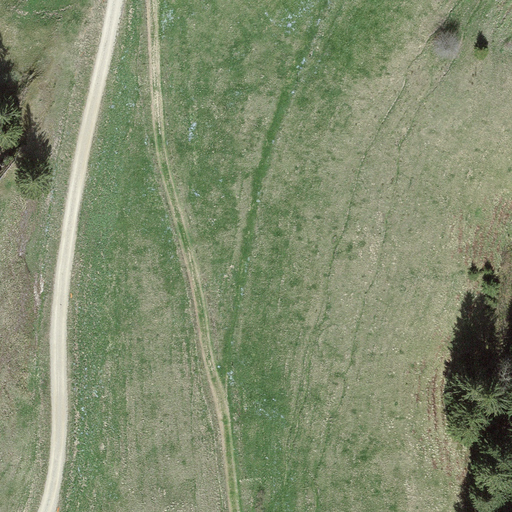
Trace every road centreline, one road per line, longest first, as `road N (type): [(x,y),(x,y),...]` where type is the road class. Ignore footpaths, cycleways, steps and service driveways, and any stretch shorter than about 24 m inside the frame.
road 1 (track): [(158,0),(185,229),(225,398),(236,511)]
road 2 (track): [(120,0),(61,351),(63,423),(49,511)]
